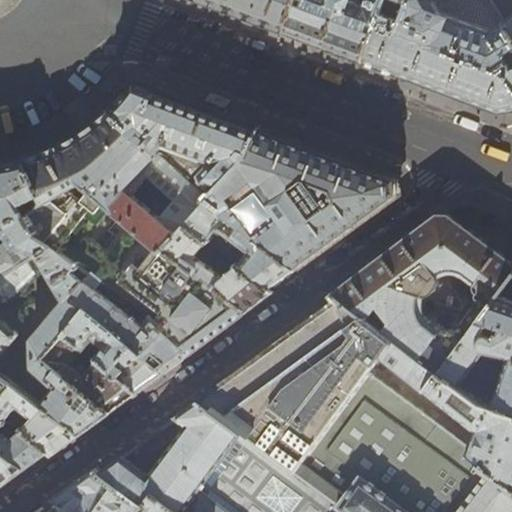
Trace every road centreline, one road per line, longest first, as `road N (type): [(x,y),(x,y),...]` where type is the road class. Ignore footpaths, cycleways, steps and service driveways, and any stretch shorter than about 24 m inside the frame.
road 1 (residential): [(4,511),(482,157)]
road 2 (tertiary): [(89,7),(482,157)]
road 3 (tertiary): [(0,92),(55,63),(89,7)]
